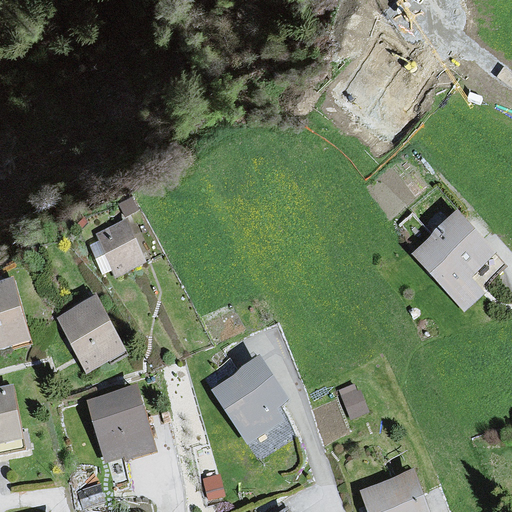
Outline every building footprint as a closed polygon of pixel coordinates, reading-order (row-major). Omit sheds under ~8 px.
[(461,217),(414,258),(467,317),(489,298),(477,284),(502,262),(461,217)] [(130,221),(91,238),(111,282),(150,265),(130,221)] [(19,285),(0,290),(0,352),(35,343),(19,285)] [(100,302),(61,323),(89,375),(129,354),(100,302)] [(263,364),(215,395),(251,450),(288,426),(281,415),(292,407),(263,364)] [(337,393),(348,424),(368,416),(357,386),(337,393)] [(17,395),(0,397),(0,451),(27,447),(17,395)] [(143,395),(92,410),(109,468),(160,453),(143,395)] [(435,511),(421,474),(363,496),(368,511),(435,511)] [(204,480),(209,506),(228,502),(223,476),(204,480)]
